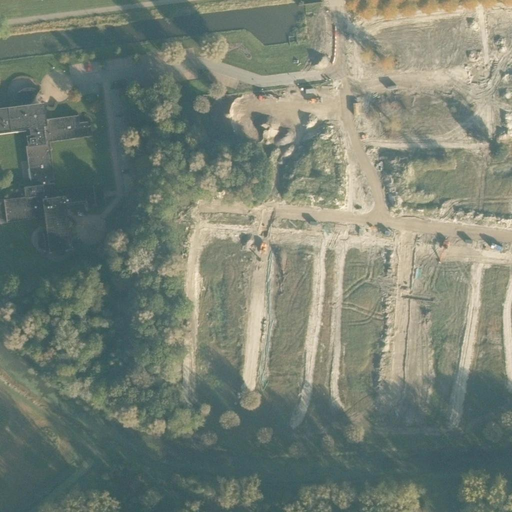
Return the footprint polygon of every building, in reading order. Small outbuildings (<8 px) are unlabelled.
[(480,13),(461,16),(463,38),(463,40),(476,39),(474,27),(481,26),(480,13)] [(461,16),(442,18),(444,31),(451,30),(452,39),(463,38),(461,16)] [(508,16),(484,19),(486,28),(497,27),(499,37),(511,36),(508,16)] [(442,18),(423,20),(427,47),(431,46),(431,45),(431,40),(437,39),(437,37),(444,36),(444,31),(442,18)] [(423,20),(404,23),(407,40),(414,39),(414,47),(421,46),(422,52),(427,51),(427,47),(423,20)] [(386,25),(366,28),(367,41),(387,38),(386,25)] [(500,48),(488,49),(489,59),(511,55),(511,47),(511,36),(499,37),(500,48)] [(387,38),(367,41),(369,53),(389,51),(387,38)] [(389,51),(369,53),(370,66),(390,63),(389,51)] [(390,63),(370,66),(372,79),(392,76),(390,63)] [(14,106),(11,106),(11,107),(0,108),(0,134),(25,131),(27,146),(26,146),(29,168),(27,169),(28,178),(30,179),(31,186),(24,187),(25,197),(4,200),(4,199),(3,199),(4,203),(2,203),(0,204),(0,217),(3,219),(6,219),(6,223),(7,222),(45,217),(47,233),(44,234),(44,233),(43,233),(44,237),(41,238),(39,240),(38,242),(38,245),(40,247),(42,249),(45,249),(45,253),(46,253),(46,252),(54,251),(56,254),(58,255),(61,256),(63,255),(65,252),(65,250),(72,249),(67,209),(95,206),(96,206),(96,204),(99,203),(101,201),(103,198),(103,195),(102,192),(100,189),(97,188),(94,188),(93,185),(93,186),(55,190),(54,183),(49,183),(49,180),(54,180),(49,141),(92,136),(90,126),(87,126),(86,123),(79,124),(78,115),(46,120),(44,103),(29,105),(41,90),(40,90),(38,92),(34,90),(30,89),(26,89),(22,91),(18,93),(16,97),(15,101),(14,106)] [(327,91),(307,94),(309,105),(329,103),(327,91)] [(394,92),(376,92),(376,104),(394,103),(394,92)] [(280,99),(260,102),(261,113),(272,112),(273,124),(283,123),(280,99)] [(260,102),(241,104),(243,127),(252,126),(251,114),(261,113),(260,102)] [(309,105),(306,105),(308,118),(330,115),(329,103),(309,105)] [(394,103),(376,104),(377,115),(395,115),(394,103)] [(293,108),(285,109),(286,122),(294,121),(293,108)] [(205,109),(184,111),(186,123),(206,121),(205,109)] [(420,122),(413,122),(414,137),(433,137),(432,112),(431,112),(431,109),(420,109),(420,122)] [(458,123),(451,123),(452,136),(471,135),(469,110),(470,110),(470,109),(465,109),(465,115),(458,116),(458,123)] [(470,110),(469,110),(471,135),(490,134),(489,117),(482,117),(481,110),(470,110)] [(444,111),(432,112),(433,137),(445,136),(452,136),(451,123),(444,123),(444,116),(444,111)] [(395,115),(377,115),(377,127),(395,126),(395,115)] [(206,121),(186,123),(188,142),(201,141),(200,133),(207,132),(206,121)] [(395,126),(377,127),(378,139),(396,138),(395,126)] [(331,131),(313,132),(314,143),(332,142),(331,131)] [(201,141),(188,142),(190,161),(210,159),(209,147),(202,148),(201,141)] [(332,142),(314,143),(314,155),(332,154),(332,142)] [(332,154),(314,155),(315,166),(333,165),(332,154)] [(210,159),(190,161),(192,173),(212,171),(210,159)] [(281,164),(270,165),(271,185),(292,184),(291,171),(282,171),(281,164)] [(258,172),(249,173),(249,186),(271,185),(270,165),(258,165),(258,172)] [(333,165),(315,166),(316,178),(334,177),(333,165)] [(205,234),(204,254),(217,255),(218,235),(205,234)] [(218,235),(217,255),(229,255),(231,235),(218,235)] [(231,235),(229,255),(242,256),(243,236),(231,235)] [(243,236),(242,256),(243,256),(255,257),(256,237),(243,236)] [(275,239),(273,259),(279,259),(278,266),(284,266),(284,265),(283,265),(286,241),(275,239)] [(286,241),(283,265),(284,265),(294,266),(297,242),(286,241)] [(297,242),(294,266),(305,268),(306,263),(305,263),(308,244),(297,242)] [(308,244),(305,263),(306,263),(316,264),(319,245),(308,244)] [(353,248),(352,266),(364,266),(365,248),(353,248)] [(365,248),(364,266),(375,267),(377,249),(365,248)] [(377,249),(375,267),(387,268),(388,250),(377,249)] [(388,250),(387,268),(399,268),(400,250),(388,250)] [(420,252),(416,274),(427,275),(427,276),(431,254),(420,252)] [(427,275),(426,278),(437,280),(441,256),(431,254),(427,276),(427,275)] [(441,256),(437,280),(448,281),(449,277),(448,277),(452,257),(441,256)] [(452,257),(448,277),(449,277),(455,278),(453,284),(458,285),(463,259),(452,257)] [(463,259),(458,285),(463,285),(464,279),(470,280),(474,261),(463,259)] [(203,272),(201,291),(226,292),(227,281),(220,280),(220,273),(203,272)] [(293,293),(291,305),(311,307),(313,288),(301,287),(300,294),(293,293)] [(351,289),(350,301),(379,302),(379,303),(381,303),(381,298),(375,297),(376,290),(351,289)] [(201,291),(200,310),(213,310),(214,303),(217,304),(225,304),(226,292),(201,291)] [(384,295),(384,303),(397,303),(397,296),(384,295)] [(350,301),(349,312),(372,314),(372,307),(378,307),(379,303),(379,302),(350,301)] [(441,307),(439,319),(444,319),(463,322),(467,303),(454,301),(453,308),(441,307)] [(384,303),(383,310),(396,311),(397,303),(384,303)] [(291,305),(289,316),(292,317),(291,324),(296,324),(308,326),(311,307),(291,305)] [(200,310),(199,329),(224,330),(225,318),(217,318),(217,311),(213,310),(200,310)] [(444,319),(442,331),(449,332),(448,339),(460,341),(463,322),(444,319)] [(349,323),(348,335),(373,336),(374,324),(349,323)] [(280,336),(280,342),(286,343),(286,342),(306,345),(308,326),(296,324),(295,331),(288,330),(287,337),(280,336)] [(199,329),(198,347),(211,348),(211,341),(223,342),(224,330),(199,329)] [(348,335),(347,346),(367,348),(368,341),(374,341),(374,336),(373,336),(348,335)] [(382,337),(381,344),(394,345),(395,337),(382,337)] [(286,343),(285,353),(289,353),(288,362),(291,362),(303,364),(306,345),(286,342),(286,343)] [(442,342),(440,354),(458,357),(460,345),(442,342)] [(198,347),(197,366),(222,368),(222,367),(222,356),(210,355),(211,348),(198,347)] [(440,354),(438,365),(456,368),(458,357),(440,354)] [(347,357),(346,369),(366,370),(371,371),(372,358),(347,357)] [(283,368),(281,380),(301,382),(303,364),(291,362),(290,369),(283,368)] [(380,363),(380,371),(392,371),(393,364),(380,363)] [(438,365),(436,376),(454,379),(456,368),(438,365)] [(197,366),(196,385),(211,386),(211,379),(216,379),(216,372),(223,373),(223,368),(222,367),(222,368),(197,366)] [(346,369),(345,380),(365,382),(366,370),(346,369)] [(380,371),(379,378),(392,379),(392,371),(380,371)] [(436,376),(434,387),(452,390),(454,379),(436,376)] [(281,380),(280,391),(287,392),(286,400),(299,401),(301,382),(281,380)] [(434,387),(432,399),(450,402),(452,390),(434,387)] [(195,389),(194,417),(207,417),(208,397),(207,397),(207,390),(195,389)] [(363,390),(346,392),(348,413),(350,413),(351,421),(367,419),(366,411),(373,410),(371,397),(363,398),(363,390)] [(416,412),(414,421),(422,422),(446,426),(450,406),(433,403),(432,410),(424,409),(423,413),(416,412)] [(269,410),(264,423),(282,430),(290,410),(279,406),(276,413),(269,410)]
